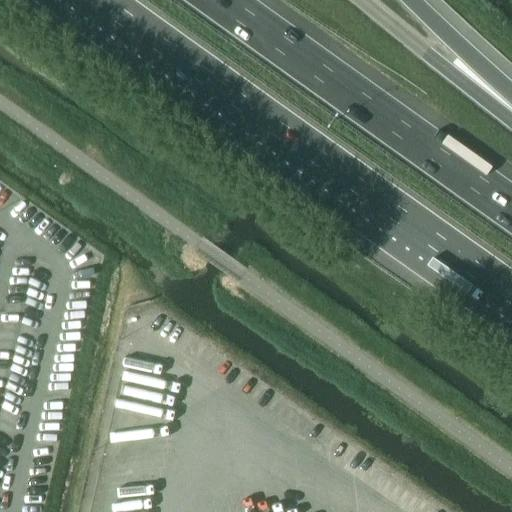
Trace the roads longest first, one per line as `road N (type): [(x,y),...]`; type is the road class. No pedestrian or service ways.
road 1 (motorway): [(98,0),(511,297)]
road 2 (motorway): [(511,208),(217,0)]
road 3 (unknown): [(9,511),(68,254),(67,244),(21,212)]
road 4 (motorway): [(511,121),(363,0)]
road 5 (motorway): [(511,104),(410,0)]
